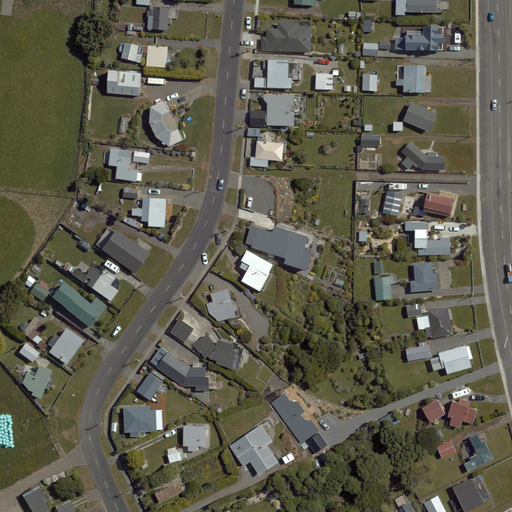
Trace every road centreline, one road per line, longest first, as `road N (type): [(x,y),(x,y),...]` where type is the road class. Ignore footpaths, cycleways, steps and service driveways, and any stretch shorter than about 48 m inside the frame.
road 1 (residential): [(233,0),(218,175),(206,224),(92,402),(89,437),(119,511)]
road 2 (residential): [(496,0),(500,221),(511,315)]
